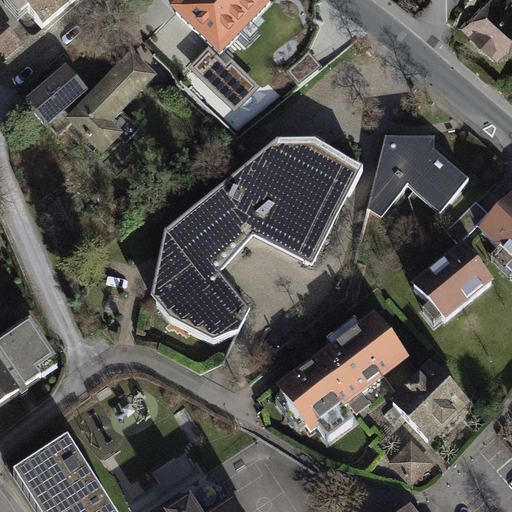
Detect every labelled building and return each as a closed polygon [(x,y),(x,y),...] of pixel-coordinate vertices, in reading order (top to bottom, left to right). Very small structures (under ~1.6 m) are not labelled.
[(16,0),(42,30),(76,0),(16,0)] [(219,57),(270,4),(265,0),(189,0),(176,15),(219,57)] [(511,2),(509,0),(486,0),(460,27),(500,66),(511,53),(511,2)] [(0,62),(18,47),(0,25),(0,62)] [(106,126),(151,80),(132,60),(90,103),(85,98),(88,94),(66,69),(25,104),(48,130),(65,114),(88,138),(87,139),(103,153),(118,137),(106,126)] [(435,156),(435,144),(386,142),(368,211),(381,220),(414,182),(445,209),(439,216),(441,218),(469,185),(435,156)] [(312,268),(363,173),(315,146),(277,146),(225,189),(223,199),(195,214),(193,224),(165,239),(160,260),(166,267),(157,308),(171,325),(214,346),(239,335),(250,312),(220,275),(253,238),(312,268)] [(511,202),(482,234),(511,263),(511,202)] [(445,324),(491,286),(463,251),(414,291),(445,324)] [(404,363),(405,362),(375,322),(281,393),(311,433),(317,429),(329,444),(354,425),(343,409),(348,405),(353,412),(366,402),(361,395),(384,378),(401,401),(419,384),(404,363)] [(29,326),(0,346),(0,408),(41,380),(35,372),(52,360),(29,326)] [(427,443),(466,405),(433,370),(419,384),(401,401),(394,408),(427,443)] [(112,511),(68,443),(14,479),(35,511),(112,511)] [(411,485),(431,466),(411,447),(392,466),(411,485)]
